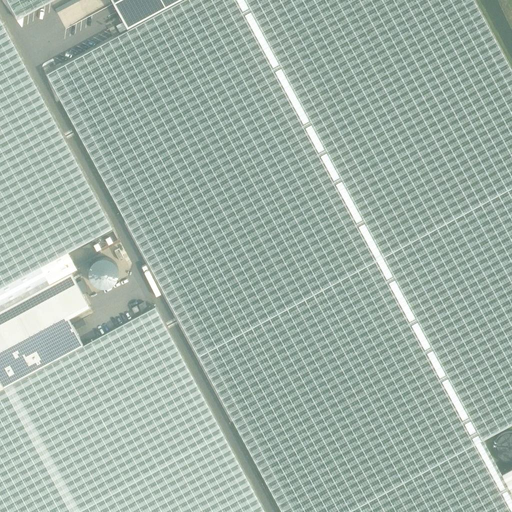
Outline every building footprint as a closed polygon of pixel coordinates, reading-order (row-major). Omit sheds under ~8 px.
[(7,0),(17,19),(52,0),(111,0),(113,4),(119,15),(128,30),(46,74),(100,173),(137,243),(198,357),(281,511),(511,511),(511,470),(504,475),(485,439),(511,424),(511,72),(511,71),(500,50),(481,15),(473,0),(7,0)] [(0,511),(264,511),(203,395),(155,307),(84,345),(69,318),(90,307),(71,272),(77,268),(68,252),(112,228),(60,131),(0,18),(0,511)] [(92,242),(97,250),(118,239),(113,230),(92,242)] [(119,249),(115,251),(120,261),(125,258),(119,249)] [(115,262),(111,259),(107,257),(103,257),(98,258),(94,260),(91,264),(89,268),(89,273),(90,277),(92,281),(95,284),(99,286),(104,287),(109,285),(113,283),(116,280),(118,276),(119,271),(118,266),(115,262)]
